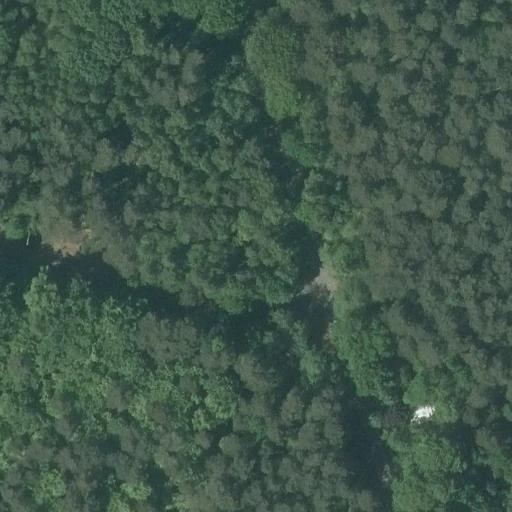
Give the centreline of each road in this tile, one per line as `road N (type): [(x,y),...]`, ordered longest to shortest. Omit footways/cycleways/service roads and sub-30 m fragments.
road 1 (unclassified): [(344,333),(0,261)]
road 2 (unclassified): [(344,333),(242,0)]
road 3 (unclassified): [(398,511),(344,333)]
